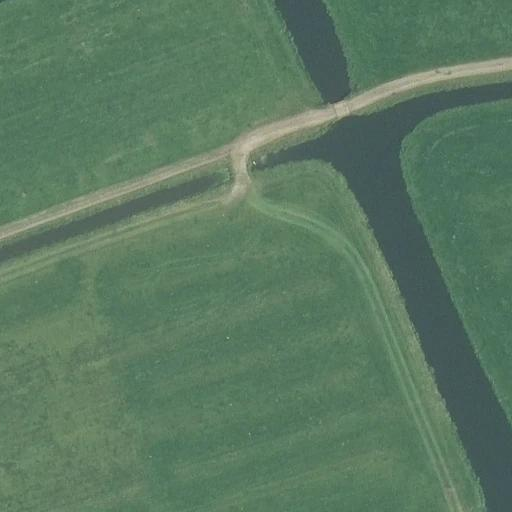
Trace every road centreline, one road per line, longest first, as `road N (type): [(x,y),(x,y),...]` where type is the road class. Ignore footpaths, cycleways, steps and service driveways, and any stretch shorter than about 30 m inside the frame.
road 1 (track): [(241,180),(246,146),(389,90),(511,71)]
road 2 (track): [(246,146),(0,237)]
